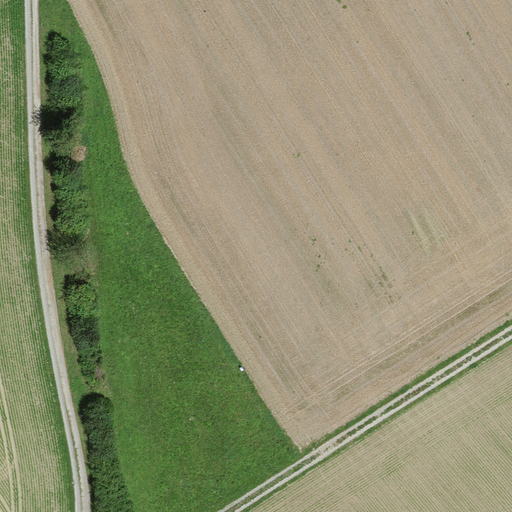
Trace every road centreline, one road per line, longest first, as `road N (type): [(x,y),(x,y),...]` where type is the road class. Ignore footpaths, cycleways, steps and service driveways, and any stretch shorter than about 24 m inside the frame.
road 1 (track): [(80,511),(35,189),(30,0)]
road 2 (track): [(219,511),(511,328)]
